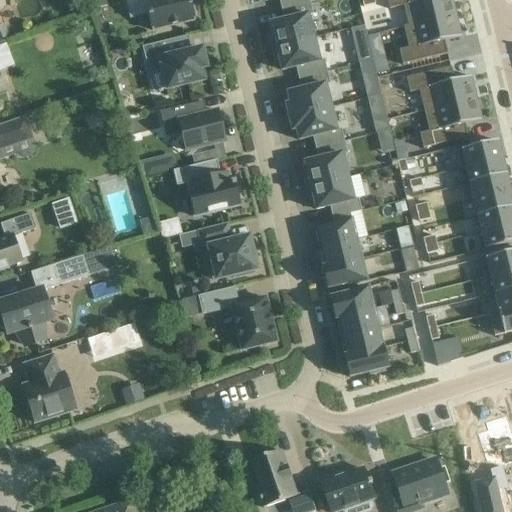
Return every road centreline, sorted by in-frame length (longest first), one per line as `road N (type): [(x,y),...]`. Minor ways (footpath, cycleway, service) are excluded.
road 1 (residential): [(289,399),(308,368),(309,342),(226,0)]
road 2 (residential): [(289,399),(199,431),(173,424),(0,482)]
road 3 (residential): [(511,370),(340,426),(289,399)]
